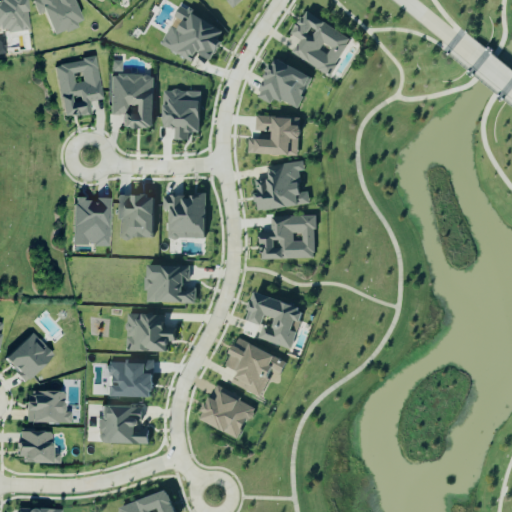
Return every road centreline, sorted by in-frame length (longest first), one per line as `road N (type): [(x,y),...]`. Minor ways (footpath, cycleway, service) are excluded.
road 1 (residential): [(278,0),(229,90),(222,146),(232,270),(173,416),(187,471),(213,497)]
road 2 (residential): [(180,454),(104,482),(0,485)]
road 3 (residential): [(89,158),(128,167),(223,165)]
